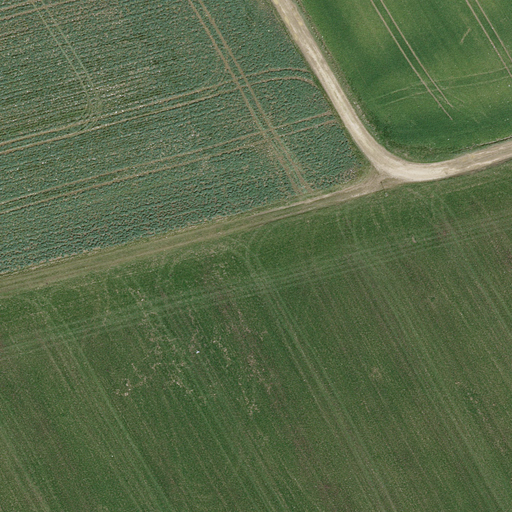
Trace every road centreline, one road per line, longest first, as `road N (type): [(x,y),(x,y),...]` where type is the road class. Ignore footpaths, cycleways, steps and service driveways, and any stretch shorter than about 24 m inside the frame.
road 1 (track): [(0,294),(406,177)]
road 2 (track): [(281,0),(362,133),(406,177),(511,152)]
